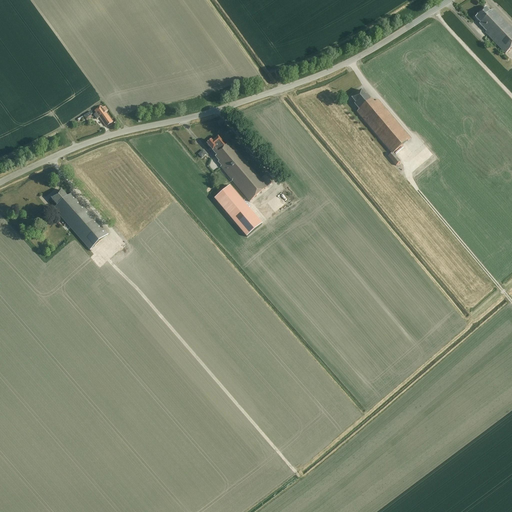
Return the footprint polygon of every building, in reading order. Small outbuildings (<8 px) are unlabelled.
[(505,54),(511,47),(511,29),(494,10),(489,11),(486,7),(475,18),(480,23),(479,24),(486,31),(485,33),(505,54)] [(396,166),(401,162),(394,153),(410,139),(378,100),(374,103),(367,94),(366,96),(361,91),(352,99),(356,104),(355,105),(359,110),(357,112),(392,153),(388,156),(396,166)] [(105,107),(103,109),(102,106),(95,111),(96,113),(94,115),(97,119),(99,118),(106,127),(113,122),(106,112),(108,111),(105,107)] [(85,117),(87,121),(92,117),(89,113),(78,119),(79,121),(85,117)] [(250,202),(272,183),(265,176),(261,180),(232,146),(231,147),(228,144),(225,146),(221,142),(222,142),(218,138),(213,143),(212,142),(210,141),(207,143),(208,145),(217,156),(216,157),(219,161),(218,162),(222,166),(220,167),(250,202)] [(198,155),(202,159),(206,154),(203,150),(198,155)] [(215,199),(247,237),(263,224),(230,186),(215,199)] [(71,193),(66,197),(60,191),(51,199),(57,206),(55,208),(60,214),(59,215),(83,243),(80,246),(83,250),(82,251),(89,258),(93,254),(90,250),(108,235),(71,193)]
